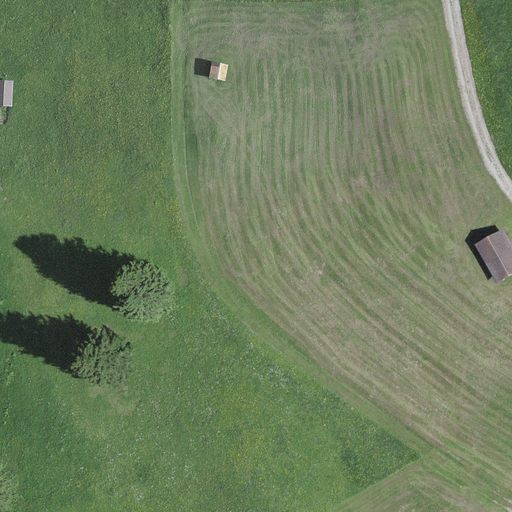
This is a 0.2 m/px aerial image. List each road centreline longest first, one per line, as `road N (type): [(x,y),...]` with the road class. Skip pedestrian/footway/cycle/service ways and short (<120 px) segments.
road 1 (track): [(172,0),(186,230),(217,286),(248,321),(348,397),(511,505)]
road 2 (track): [(456,0),(472,98),(511,191)]
